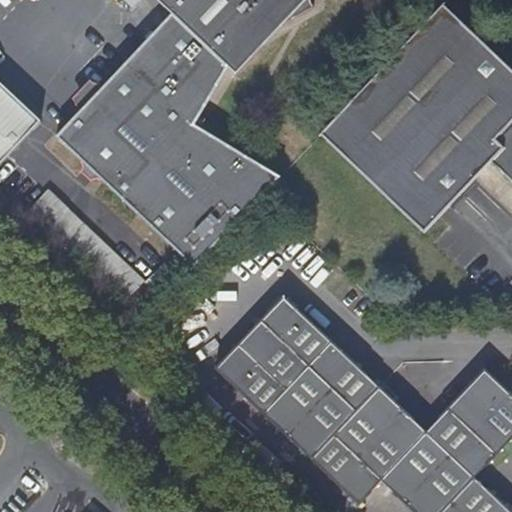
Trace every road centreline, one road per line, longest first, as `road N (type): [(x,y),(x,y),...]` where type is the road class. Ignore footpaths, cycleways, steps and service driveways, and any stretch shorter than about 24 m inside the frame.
road 1 (unknown): [(511,334),(449,352),(389,347),(353,332),(305,277),(272,269),(231,288),(186,344)]
road 2 (secondary): [(0,288),(235,511)]
